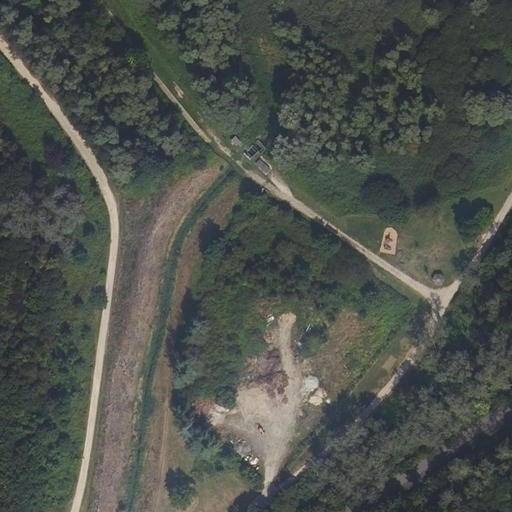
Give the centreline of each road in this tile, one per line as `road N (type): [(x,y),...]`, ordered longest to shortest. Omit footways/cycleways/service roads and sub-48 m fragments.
road 1 (track): [(76,511),(114,256),(112,205),(55,103),(0,39)]
road 2 (track): [(258,178),(206,232),(165,405),(174,438),(258,508)]
road 3 (track): [(258,508),(403,371),(442,303)]
road 4 (track): [(100,0),(200,133),(258,178)]
road 5 (track): [(258,178),(442,303)]
road 6 (unclassified): [(357,511),(511,405)]
road 7 (track): [(442,303),(511,199)]
